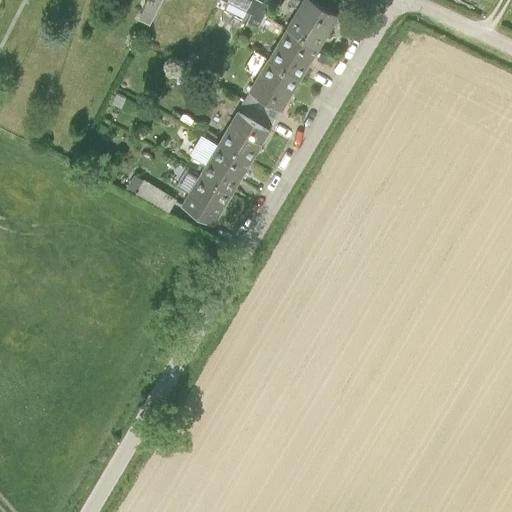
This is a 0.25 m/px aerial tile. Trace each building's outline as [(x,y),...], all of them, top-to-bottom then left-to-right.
[(148,0),(139,19),(150,24),(162,0),(148,0)] [(228,0),(252,13),(258,0),(228,0)] [(270,0),(258,0),(252,13),(249,20),(259,25),(270,0)] [(342,20),(308,0),(306,0),(288,30),(323,51),(342,20)] [(323,51),(288,30),(269,62),(304,83),(323,51)] [(304,83),(269,62),(250,93),(280,111),(285,114),(304,83)] [(243,101),(274,119),(280,111),(250,93),(249,92),(243,101)] [(241,111),(269,128),(274,119),(243,101),(238,109),(241,111)] [(269,128),(241,111),(220,145),(254,165),(274,131),(269,128)] [(192,157),(207,166),(218,147),(203,138),(192,157)] [(254,165),(220,145),(218,147),(207,166),(199,178),(233,199),(254,165)] [(233,199),(199,178),(179,212),(212,233),(233,199)]
